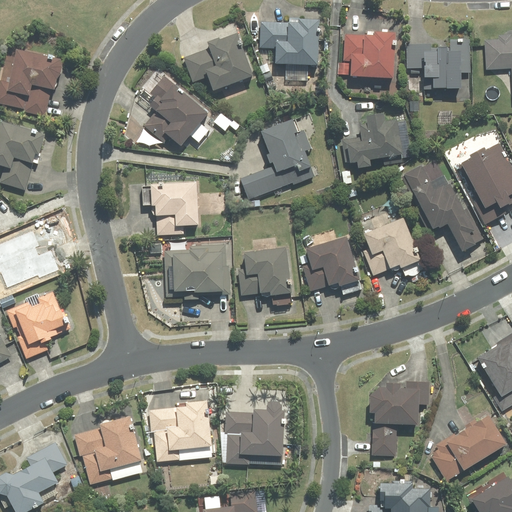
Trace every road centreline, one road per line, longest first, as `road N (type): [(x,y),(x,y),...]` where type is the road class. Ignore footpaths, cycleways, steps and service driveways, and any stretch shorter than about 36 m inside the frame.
road 1 (residential): [(177,0),(115,64),(97,102),(89,149),(126,364)]
road 2 (residential): [(316,348),(427,319),(511,279)]
road 3 (residential): [(126,364),(316,348)]
road 4 (residential): [(325,511),(333,478),(316,348)]
road 5 (residential): [(0,416),(126,364)]
